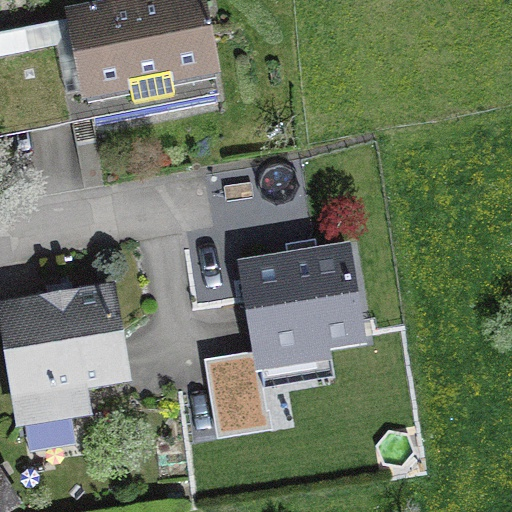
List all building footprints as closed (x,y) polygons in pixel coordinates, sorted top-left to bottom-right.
[(196,0),(178,0),(68,22),(89,128),(216,104),(196,0)] [(15,32),(0,35),(0,58),(19,55),(15,32)] [(345,255),(239,272),(253,357),(359,340),(345,255)] [(61,389),(121,380),(106,294),(0,311),(0,316),(18,427),(66,419),(61,389)] [(0,484),(0,511),(4,511),(14,506),(0,484)]
